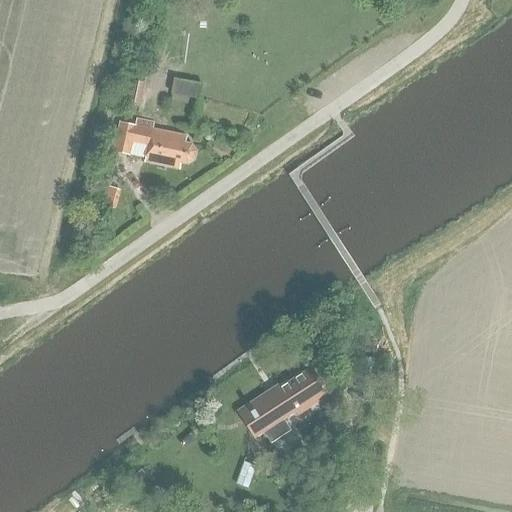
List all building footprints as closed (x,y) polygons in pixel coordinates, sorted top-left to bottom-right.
[(146,79),(137,78),(136,82),(128,81),(123,106),(141,109),(146,79)] [(204,97),(206,82),(176,78),(174,93),(204,97)] [(182,164),(188,165),(195,161),(197,152),(192,145),(186,144),(187,138),(153,130),(154,124),(137,120),(135,126),(121,123),(114,152),(146,159),(145,162),(180,170),(182,164)] [(121,191),(106,187),(100,206),(116,210),(121,191)] [(326,391),(312,369),(282,388),(249,409),(251,413),(250,413),(255,420),(256,420),(264,432),(271,443),(290,431),(283,420),(296,412),(303,407),(302,406),(326,391)] [(175,498),(195,484),(187,473),(209,458),(189,428),(147,457),(175,498)]
